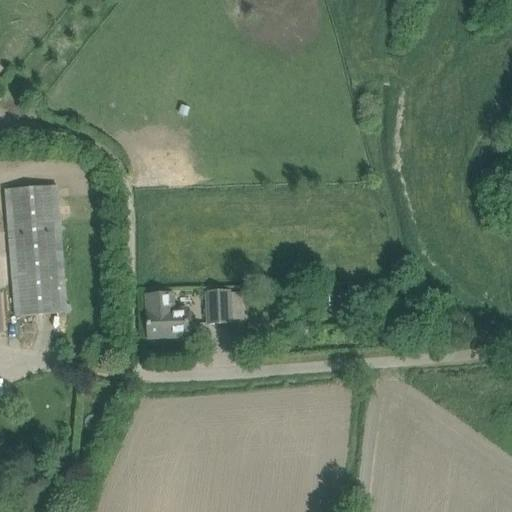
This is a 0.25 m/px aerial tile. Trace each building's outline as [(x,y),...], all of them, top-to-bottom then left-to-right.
[(6,190),(7,197),(16,317),(71,313),(70,307),(66,307),(57,186),(6,190)] [(328,304),(348,304),(348,289),(328,290),(328,304)] [(232,324),(231,304),(230,292),(206,293),(208,325),(232,324)] [(188,338),(188,318),(187,308),(175,309),(174,295),(146,296),(148,339),(188,338)] [(391,326),(377,326),(378,338),(392,337),(391,326)]
